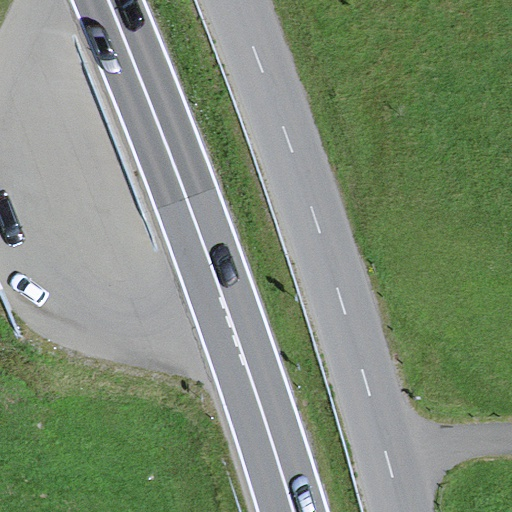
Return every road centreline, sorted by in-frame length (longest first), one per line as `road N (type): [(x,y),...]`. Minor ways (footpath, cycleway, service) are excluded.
road 1 (trunk): [(291,511),(196,232),(104,0)]
road 2 (tertiary): [(399,511),(336,290),(233,0)]
road 3 (track): [(382,444),(511,436)]
